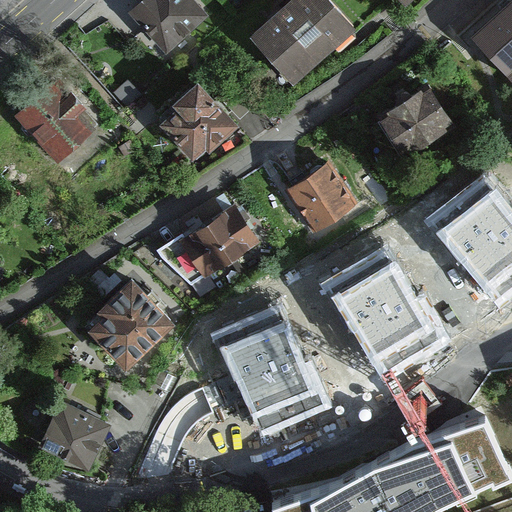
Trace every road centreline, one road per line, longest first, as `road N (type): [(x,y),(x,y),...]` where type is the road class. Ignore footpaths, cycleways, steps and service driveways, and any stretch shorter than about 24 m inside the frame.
road 1 (residential): [(0,457),(93,499),(214,489),(353,439),(438,386),(511,323)]
road 2 (residential): [(0,312),(269,146),(460,0)]
